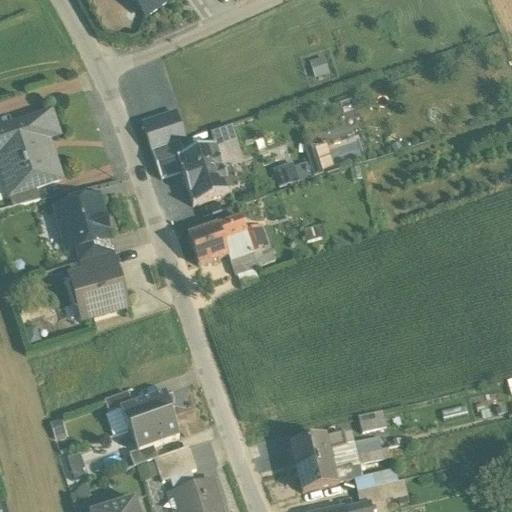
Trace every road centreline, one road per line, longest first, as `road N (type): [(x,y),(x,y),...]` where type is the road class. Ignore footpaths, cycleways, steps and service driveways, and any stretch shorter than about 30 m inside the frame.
road 1 (unclassified): [(59,0),(102,71),(258,511)]
road 2 (track): [(264,0),(102,71)]
